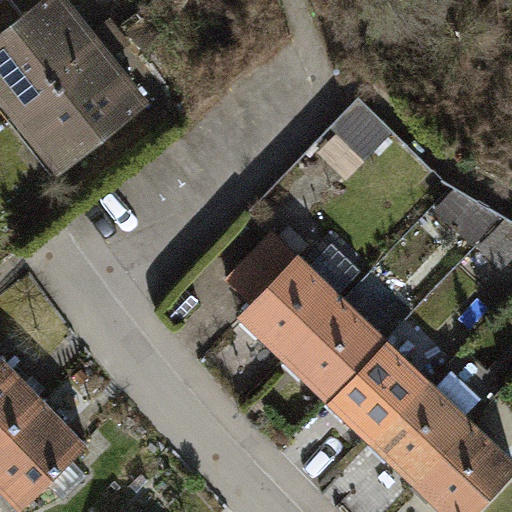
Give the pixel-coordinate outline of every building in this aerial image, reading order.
[(55,0),(0,41),(0,86),(24,119),(117,50),(79,0),(55,0)] [(24,119),(69,180),(162,111),(117,50),(24,119)] [(347,178),(379,208),(403,183),(371,153),(347,178)] [(262,296),(244,315),(292,360),(346,302),(273,232),(236,271),(262,296)] [(346,302),(292,360),(332,398),(387,340),(346,302)] [(387,340),(332,398),(372,436),(427,378),(387,340)] [(0,371),(0,447),(49,402),(11,361),(0,371)] [(427,378),(372,436),(412,474),(467,416),(427,378)] [(0,447),(0,483),(20,505),(87,443),(49,402),(0,447)] [(511,458),(467,416),(412,474),(452,511),(470,511),(511,468),(511,458)]
